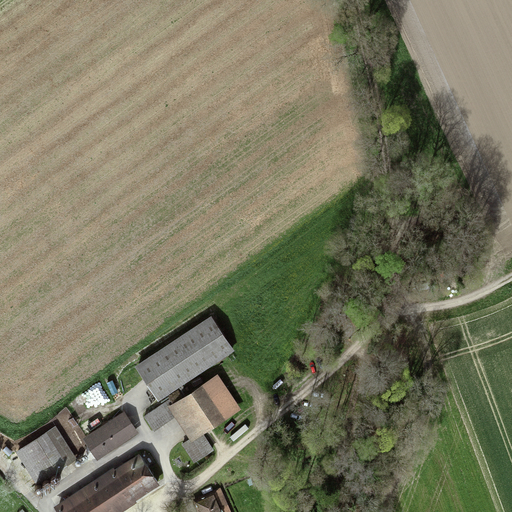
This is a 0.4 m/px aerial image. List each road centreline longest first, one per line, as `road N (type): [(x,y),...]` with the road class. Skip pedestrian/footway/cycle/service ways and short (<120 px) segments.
road 1 (track): [(511,277),(458,302),(410,311),(150,511)]
road 2 (track): [(355,0),(410,311)]
